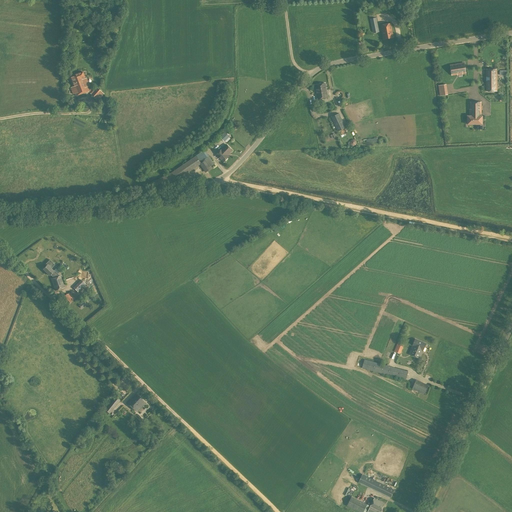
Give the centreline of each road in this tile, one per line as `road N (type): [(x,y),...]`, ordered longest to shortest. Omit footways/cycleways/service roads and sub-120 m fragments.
road 1 (unclassified): [(0,213),(104,205),(224,179),(320,67),(511,32)]
road 2 (track): [(278,511),(0,245)]
road 3 (track): [(224,179),(511,238)]
road 4 (unclassified): [(422,511),(511,325)]
